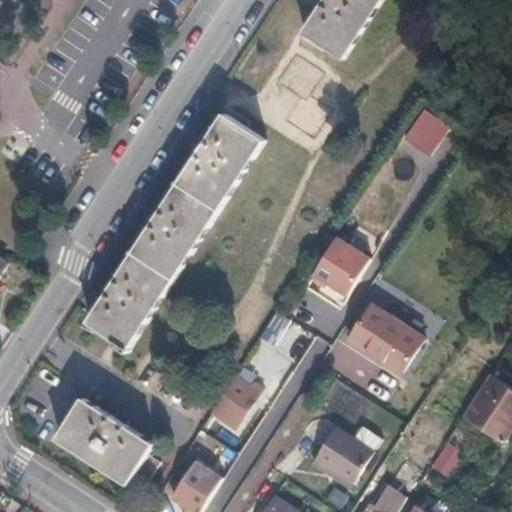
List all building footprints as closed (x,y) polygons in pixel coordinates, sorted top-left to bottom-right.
[(388,0),(330,0),(304,41),(346,67),(388,0)] [(406,137),(432,157),(454,129),(428,109),(406,137)] [(272,144),(230,117),(94,326),(123,344),(120,349),(136,359),(138,355),(136,353),(272,144)] [(349,300),(374,257),(337,236),(312,279),(349,300)] [(0,287),(13,267),(0,258),(0,287)] [(396,263),(385,280),(391,284),(402,266),(396,263)] [(278,312),(263,337),(283,349),(298,324),(278,312)] [(362,351),(414,383),(439,346),(387,314),(362,351)] [(255,390),(241,382),(217,419),(242,434),(270,392),(258,385),(255,390)] [(511,454),(511,395),(497,385),(470,428),(511,455),(511,454)] [(165,467),(153,459),(159,449),(88,403),(62,442),(133,488),(139,479),(152,487),(165,467)] [(429,474),(453,438),(439,428),(415,465),(429,474)] [(353,448),(337,437),(313,473),(352,498),(386,447),(363,432),(353,448)] [(202,511),(225,477),(200,460),(171,500),(186,508),(183,511),(202,511)] [(403,511),(413,498),(392,486),(379,506),(371,501),(364,511),(403,511)] [(293,511),(276,501),(268,511),(293,511)]
